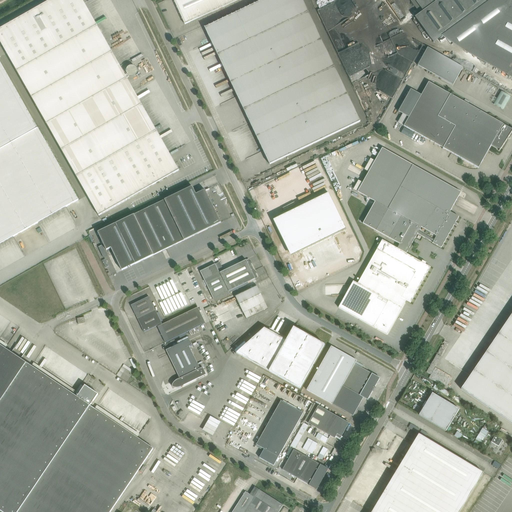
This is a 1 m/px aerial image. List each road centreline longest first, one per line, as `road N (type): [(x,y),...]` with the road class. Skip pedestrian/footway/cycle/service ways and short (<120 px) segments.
road 1 (residential): [(329,511),(178,426),(117,310),(124,289),(255,228)]
road 2 (unclassified): [(255,228),(146,0)]
road 3 (unclassified): [(407,370),(304,312),(255,228)]
road 4 (unclassified): [(407,370),(511,187)]
road 5 (unknown): [(262,294),(337,258),(307,185)]
road 6 (unclassified): [(329,511),(407,370)]
